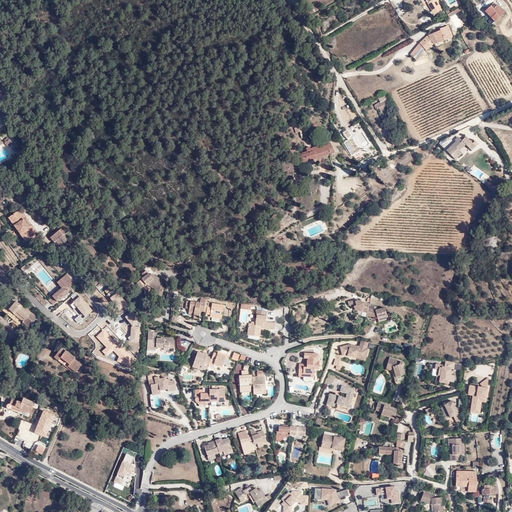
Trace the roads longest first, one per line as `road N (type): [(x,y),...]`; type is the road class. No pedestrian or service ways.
road 1 (residential): [(511,106),(387,153),(293,0)]
road 2 (residential): [(141,511),(148,471),(168,444),(278,406)]
road 3 (residential): [(19,287),(53,320),(83,333),(102,316),(101,306),(72,273)]
road 4 (residential): [(452,511),(446,488),(413,473),(417,432),(405,402)]
road 5 (unknown): [(146,485),(201,489),(269,478)]
